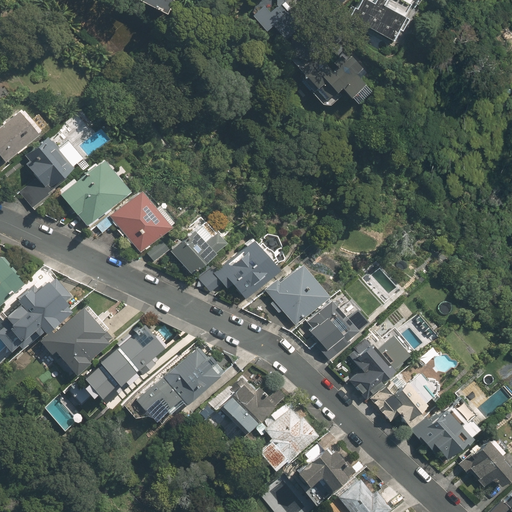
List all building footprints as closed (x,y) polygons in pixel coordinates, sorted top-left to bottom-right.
[(136,0),(161,13),(167,0),(136,0)] [(251,15),(266,31),(286,11),(283,7),(283,0),(276,0),(276,5),(269,12),(262,4),(251,15)] [(405,17),(381,4),(382,1),(380,0),(374,0),(372,4),(365,0),(359,0),(356,7),(353,5),(348,15),(392,40),(405,17)] [(338,86),(349,101),(367,88),(355,73),(360,69),(350,55),(327,73),(314,56),(299,67),(323,98),(338,86)] [(0,153),(6,161),(39,133),(37,131),(46,124),(37,114),(29,122),(18,110),(0,125),(0,153)] [(81,126),(74,118),(65,126),(72,134),(81,126)] [(59,147),(48,135),(27,154),(31,158),(25,164),(38,178),(20,196),(32,208),(53,188),(50,185),(81,156),(67,140),(59,147)] [(127,191),(100,158),(58,193),(85,225),(127,191)] [(169,225),(140,189),(108,215),(138,251),(169,225)] [(223,242),(200,218),(168,249),(192,273),(223,242)] [(166,249),(158,239),(145,249),(153,260),(166,249)] [(242,298),(276,271),(252,241),(214,271),(209,265),(197,275),(209,291),(221,282),(227,290),(233,285),(242,298)] [(0,254),(0,299),(22,283),(1,254),(0,254)] [(327,295),(300,263),(278,281),(277,280),(264,290),(272,300),(270,302),(279,313),(281,311),(292,324),(327,295)] [(62,298),(66,294),(55,282),(51,286),(46,280),(33,291),(30,287),(16,299),(20,303),(2,318),(26,346),(70,308),(62,298)] [(344,316),(330,300),(303,322),(331,355),(365,325),(352,309),(344,316)] [(57,351),(77,372),(89,361),(87,359),(114,334),(87,306),(55,335),(50,330),(40,339),(53,354),(57,351)] [(163,344),(143,320),(99,358),(100,360),(83,374),(100,394),(116,379),(119,382),(137,366),(141,371),(154,359),(151,355),(163,344)] [(399,361),(409,352),(392,332),(374,347),(369,341),(351,358),(361,369),(346,382),(358,395),(366,387),(370,393),(402,365),(399,361)] [(21,348),(15,341),(3,351),(10,358),(21,348)] [(182,397),(187,403),(221,372),(195,344),(161,375),(182,397)] [(404,383),(397,375),(368,399),(388,423),(395,417),(400,422),(435,393),(418,372),(404,383)] [(221,404),(247,431),(282,398),(273,390),(265,397),(242,373),(200,412),(206,418),(221,404)] [(182,397),(161,375),(134,399),(155,422),(182,397)] [(316,436),(286,401),(270,414),(273,418),(263,427),(259,422),(254,426),(260,434),(263,432),(270,440),(258,450),(273,468),(284,459),(286,461),(316,436)] [(446,458),(470,437),(469,435),(477,428),(466,416),(463,419),(448,403),(435,414),(432,410),(410,429),(431,452),(436,447),(446,458)] [(458,462),(479,487),(491,478),(497,485),(511,472),(511,468),(486,439),(458,462)] [(326,453),(322,447),(295,469),(307,484),(304,487),(315,501),(345,477),(337,467),(343,462),(332,448),(326,453)] [(345,480),(332,491),(350,511),(385,511),(389,509),(376,494),(373,497),(357,479),(350,485),(345,480)] [(511,502),(508,507),(501,501),(490,511),(506,511),(509,509),(511,511),(511,502)]
